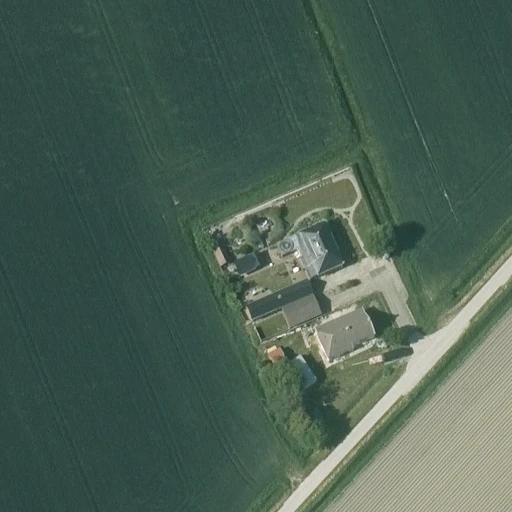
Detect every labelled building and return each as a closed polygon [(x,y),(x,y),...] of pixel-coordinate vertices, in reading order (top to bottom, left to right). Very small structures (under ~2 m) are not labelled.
[(342,269),(323,227),(298,238),(298,239),(277,248),(282,260),(297,253),(310,282),(316,280),(342,269)] [(219,270),(231,265),(224,250),(212,255),(219,270)] [(263,268),(257,255),(232,266),(238,279),(263,268)] [(305,283),(274,296),(244,309),(251,324),(312,298),(305,283)] [(312,298),(281,312),(290,332),(321,318),(312,298)] [(373,339),(361,312),(314,334),(328,363),(353,353),(351,349),(373,339)] [(283,365),(276,353),(267,358),(273,370),(283,365)]
